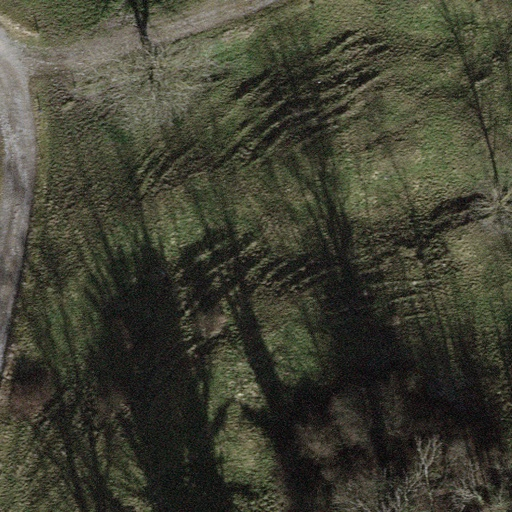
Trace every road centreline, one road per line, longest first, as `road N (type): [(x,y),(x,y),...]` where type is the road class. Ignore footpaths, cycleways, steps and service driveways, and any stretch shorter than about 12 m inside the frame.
road 1 (track): [(0,65),(19,91),(27,210),(0,318)]
road 2 (track): [(0,65),(95,47),(226,0)]
